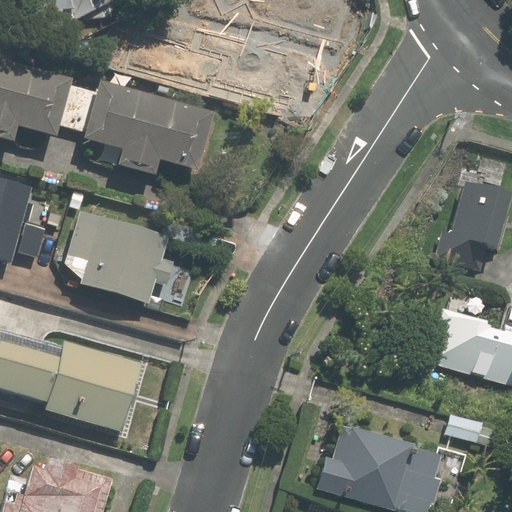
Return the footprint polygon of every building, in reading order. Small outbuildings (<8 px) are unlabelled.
[(58,0),(58,16),(116,17),(116,0),(58,0)] [(315,39),(313,12),(200,16),(198,74),(207,74),(208,91),(307,87),(305,39),(315,39)] [(104,81),(101,92),(74,85),(77,74),(0,54),(0,134),(20,140),(24,125),(62,135),(64,127),(88,133),(86,141),(126,152),(122,166),(160,176),(164,161),(206,172),(222,112),(104,81)] [(74,175),(76,151),(47,149),(45,172),(74,175)] [(0,259),(16,263),(19,251),(40,257),(52,209),(31,204),(36,185),(0,176),(0,259)] [(503,247),(511,209),(511,189),(465,178),(452,230),(443,228),(436,257),(481,268),(487,243),(503,247)] [(83,209),(67,266),(87,272),(83,285),(153,305),(173,235),(83,209)] [(445,342),(439,365),(511,383),(511,328),(493,324),(493,322),(450,311),(443,309),(436,340),(445,342)] [(2,342),(0,349),(0,386),(48,400),(46,409),(130,432),(148,361),(66,340),(62,358),(2,342)] [(483,421),(451,413),(446,433),(478,442),(483,421)] [(416,443),(345,421),(335,456),(327,454),(317,487),(396,511),(398,506),(416,511),(433,511),(444,480),(436,477),(444,453),(416,444),(416,443)] [(506,432),(484,426),(480,443),(502,448),(506,432)] [(469,453),(448,447),(443,468),(464,473),(469,453)] [(43,468),(21,461),(5,511),(102,511),(112,479),(83,470),(85,461),(49,449),(43,468)]
